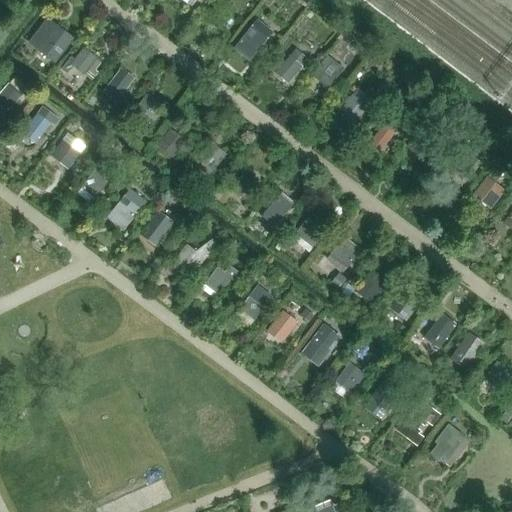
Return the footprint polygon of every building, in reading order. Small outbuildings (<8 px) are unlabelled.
[(220,3),(207,22),(218,29),(219,27),(222,24),(230,10),(220,3)] [(256,20),(238,43),(253,56),(272,32),(256,20)] [(52,23),(34,47),(54,63),(73,39),(52,23)] [(70,57),(61,68),(67,73),(72,66),(83,75),(96,59),(83,48),(74,60),(70,57)] [(295,49),(274,72),(286,83),(307,59),(295,49)] [(327,57),(312,76),(328,89),(343,69),(327,57)] [(116,75),(102,93),(116,103),(129,85),(116,75)] [(383,82),(375,92),(383,98),(391,88),(383,82)] [(8,84),(0,93),(0,107),(7,113),(22,95),(8,84)] [(147,94),(132,115),(146,125),(159,107),(150,101),(152,98),(147,94)] [(351,96),(337,113),(353,126),(367,108),(351,96)] [(43,107),(26,129),(39,139),(50,123),(54,126),(59,120),(43,107)] [(384,126),(373,139),(383,147),(400,126),(390,118),(384,126)] [(421,123),(404,144),(421,157),(438,136),(421,123)] [(170,129),(157,146),(158,147),(172,158),(185,141),(170,129)] [(63,142),(51,157),(66,169),(78,154),(63,142)] [(212,144),(199,161),(213,172),(225,155),(212,144)] [(463,148),(450,164),(468,179),(481,163),(463,148)] [(498,165),(491,174),(498,179),(505,170),(498,165)] [(98,166),(80,188),(81,188),(95,199),(112,177),(98,166)] [(231,176),(225,185),(246,200),(259,182),(245,172),(238,181),(231,176)] [(486,177),(472,196),(491,210),(505,192),(486,177)] [(129,190),(116,205),(133,219),(146,204),(129,190)] [(264,213),(261,216),(274,227),(292,207),(279,196),(264,213)] [(179,209),(174,216),(184,224),(189,217),(179,209)] [(157,211),(144,229),(160,240),(173,223),(157,211)] [(511,211),(503,223),(507,227),(511,230),(511,211)] [(308,217),(295,233),(312,247),(324,231),(308,217)] [(345,238),(330,256),(340,264),(337,268),(343,273),(360,251),(345,238)] [(186,245),(177,257),(196,271),(216,245),(210,241),(195,252),(186,245)] [(217,268),(205,284),(218,295),(230,280),(234,283),(240,275),(229,266),(224,273),(217,268)] [(373,273),(356,297),(369,306),(386,283),(373,273)] [(338,274),(330,284),(337,290),(345,280),(338,274)] [(348,285),(340,294),(347,300),(355,290),(348,285)] [(257,286),(239,309),(254,321),(272,298),(257,286)] [(404,289),(389,309),(405,321),(412,312),(409,310),(417,299),(404,289)] [(305,309),(300,316),(309,323),(314,316),(305,309)] [(282,311),(271,325),(287,337),(297,323),(282,311)] [(438,320),(424,339),(438,349),(452,330),(438,320)] [(398,324),(393,330),(400,336),(405,329),(398,324)] [(323,326),(302,354),(318,366),(339,338),(323,326)] [(466,338),(451,360),(458,366),(460,362),(466,367),(467,367),(480,348),(466,338)] [(355,339),(347,349),(357,356),(365,346),(355,339)] [(511,373),(497,362),(484,378),(485,379),(500,390),(506,382),(510,385),(511,382),(511,373)] [(348,363),(335,381),(349,392),(356,383),(358,385),(365,376),(348,363)] [(382,382),(365,406),(381,418),(399,393),(382,382)] [(419,400),(396,431),(416,446),(423,438),(417,434),(420,431),(417,429),(421,424),(424,426),(426,422),(432,426),(439,415),(419,400)] [(511,416),(505,411),(499,419),(506,424),(511,416)] [(437,445),(429,454),(443,465),(465,438),(447,425),(434,442),(437,445)]
